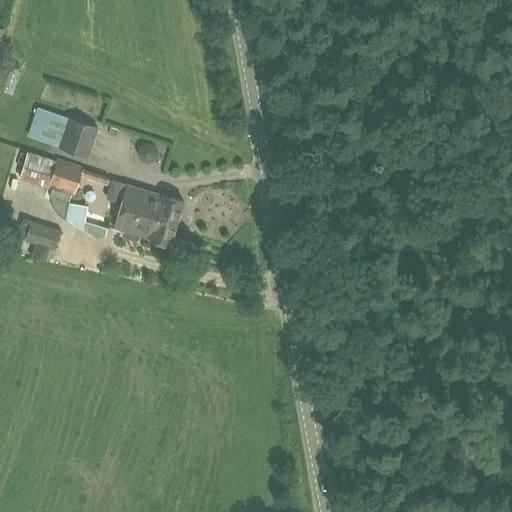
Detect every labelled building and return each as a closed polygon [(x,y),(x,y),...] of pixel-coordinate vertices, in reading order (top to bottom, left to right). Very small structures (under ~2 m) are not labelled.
[(69,118),(60,147),(89,156),(98,127),(69,118)] [(49,186),(56,160),(28,151),(20,179),(49,187),(49,186)] [(82,166),(57,159),(56,160),(49,186),(54,187),(73,193),(74,193),(82,166)] [(140,235),(149,238),(158,210),(134,203),(138,187),(126,184),(111,180),(107,196),(121,200),(113,228),(123,230),(122,233),(124,237),(136,240),(139,238),(140,235)] [(138,186),(138,187),(134,203),(158,210),(149,238),(149,239),(170,245),(183,199),(138,186)] [(63,216),(66,218),(70,202),(73,193),(54,187),(51,196),(54,202),(54,204),(54,205),(55,207),(56,209),(58,211),(61,214),(63,216)] [(55,248),(62,230),(24,219),(18,237),(55,248)]
